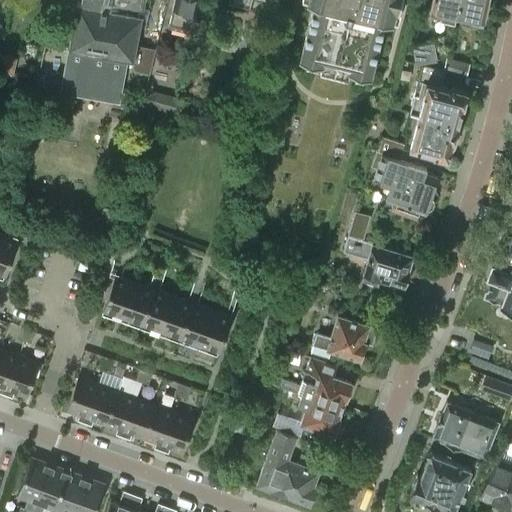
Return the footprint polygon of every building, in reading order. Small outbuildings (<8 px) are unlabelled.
[(133,61),(131,68),(131,70),(149,74),(153,49),(135,45),(143,0),(81,0),(80,3),(77,3),(68,48),(133,61)] [(173,0),(167,27),(192,33),(200,0),(173,0)] [(226,0),(226,4),(247,10),(249,0),(226,0)] [(306,0),(313,2),(299,59),(306,61),(305,63),(313,65),(314,63),(321,65),(319,70),(346,77),(348,72),(355,74),(354,76),(362,78),(362,76),(369,77),(384,20),(391,22),(394,9),(398,9),(400,0),(306,0)] [(430,0),(428,10),(440,13),(439,19),(453,22),(456,11),(458,0),(430,0)] [(470,19),(482,22),(486,0),(458,0),(456,11),(471,15),(470,19)] [(411,45),(414,63),(436,59),(432,41),(411,45)] [(445,58),(442,70),(465,76),(468,64),(445,58)] [(409,111),(412,112),(456,124),(461,107),(462,107),(466,91),(451,87),(450,89),(421,81),(417,95),(414,94),(409,111)] [(148,105),(174,112),(177,98),(151,92),(148,105)] [(377,98),(375,105),(386,108),(388,100),(377,98)] [(456,124),(412,112),(409,111),(404,129),(408,130),(404,144),(405,144),(433,152),(433,154),(447,157),(451,143),(452,143),(457,124),(456,124)] [(426,167),(400,159),(405,144),(404,144),(381,136),(376,151),(381,152),(372,179),(388,184),(384,196),(394,200),(391,209),(416,218),(419,208),(425,210),(426,207),(428,207),(432,206),(434,200),(432,196),(430,195),(437,175),(425,171),(426,167)] [(113,210),(102,207),(96,232),(107,234),(113,210)] [(18,238),(0,231),(0,271),(5,273),(18,238)] [(511,231),(500,262),(490,258),(485,272),(490,274),(482,294),(498,301),(498,302),(511,307),(511,231)] [(404,285),(412,254),(371,242),(360,279),(378,284),(380,278),(404,285)] [(141,322),(154,287),(114,273),(101,308),(115,313),(114,315),(122,318),(122,315),(138,321),(141,322)] [(154,287),(141,322),(153,326),(152,329),(159,331),(160,329),(179,335),(191,300),(154,287)] [(327,290),(322,302),(333,306),(337,294),(327,290)] [(191,300),(179,335),(191,339),(190,342),(198,345),(199,342),(219,349),(231,314),(191,300)] [(377,329),(369,326),(368,326),(368,324),(336,315),(330,336),(316,332),(310,353),(328,358),(331,348),(360,357),(364,341),(372,343),(377,329)] [(22,327),(18,338),(24,341),(28,330),(22,327)] [(28,330),(24,341),(30,343),(34,332),(28,330)] [(492,346),(474,339),(469,350),(487,357),(492,346)] [(18,355),(0,348),(0,392),(4,394),(18,355)] [(38,362),(18,355),(4,394),(11,397),(13,391),(26,396),(38,362)] [(100,356),(96,367),(102,369),(106,358),(100,356)] [(351,382),(331,375),(334,365),(309,356),(303,372),(309,374),(307,381),(301,379),(299,385),(282,379),(279,387),(290,391),(290,390),(341,408),(344,398),(345,399),(351,382)] [(106,358),(102,369),(108,371),(112,360),(106,358)] [(137,369),(134,380),(140,382),(144,371),(137,369)] [(144,371),(140,382),(146,385),(151,373),(144,371)] [(84,423),(98,383),(77,376),(65,410),(78,414),(76,420),(84,423)] [(253,378),(248,391),(257,394),(261,381),(253,378)] [(511,386),(497,380),(493,392),(510,398),(511,392),(511,386)] [(176,382),(172,394),(178,396),(183,385),(176,382)] [(98,383),(84,423),(91,425),(93,420),(105,424),(117,390),(98,383)] [(183,385),(178,396),(185,398),(189,387),(183,385)] [(117,390),(105,424),(116,428),(114,434),(122,437),(136,397),(117,390)] [(333,434),(339,417),(338,417),(341,408),(290,390),(290,391),(293,392),(292,396),(303,400),(301,405),(305,406),(300,422),(333,434)] [(136,397),(122,437),(129,439),(131,433),(143,438),(155,403),(136,397)] [(457,447),(458,447),(483,457),(497,422),(445,401),(440,413),(439,413),(434,424),(435,425),(430,436),(445,442),(444,442),(457,447)] [(155,403),(143,438),(155,442),(152,448),(160,451),(175,410),(155,403)] [(175,410),(160,451),(167,453),(169,447),(182,452),(194,417),(175,410)] [(259,411),(256,419),(269,424),(272,416),(259,411)] [(276,429),(256,484),(308,503),(315,485),(313,485),(318,469),(287,458),(295,436),(276,429)] [(469,466),(428,450),(418,474),(416,473),(409,491),(425,497),(424,498),(437,503),(438,502),(453,508),(458,496),(462,497),(468,481),(464,480),(469,466)] [(498,503),(511,470),(511,459),(497,453),(479,495),(498,503)] [(17,495),(28,499),(24,508),(19,506),(17,511),(31,511),(35,501),(48,464),(30,458),(17,495)] [(35,501),(31,511),(40,511),(43,504),(53,508),(66,471),(48,464),(35,501)] [(511,470),(498,503),(511,508),(511,470)] [(72,511),(85,478),(66,471),(53,508),(63,511),(72,511)] [(93,511),(104,484),(85,478),(72,511),(93,511)] [(121,490),(117,502),(108,499),(103,511),(124,511),(131,494),(121,490)] [(131,494),(124,511),(143,511),(137,510),(141,497),(131,494)] [(163,511),(166,507),(157,503),(153,511),(163,511)]
